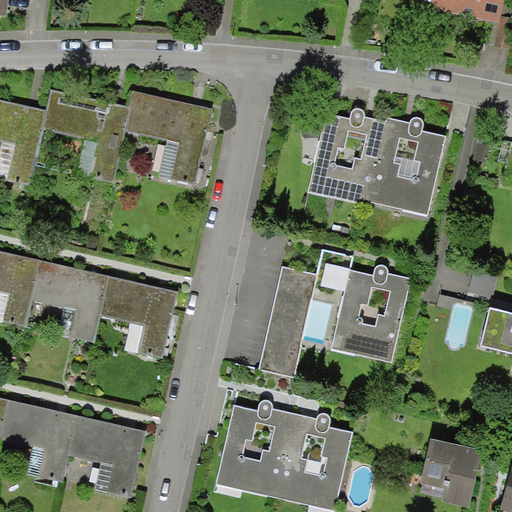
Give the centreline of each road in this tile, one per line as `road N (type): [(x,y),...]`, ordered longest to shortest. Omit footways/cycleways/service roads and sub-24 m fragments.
road 1 (residential): [(257,59),(155,511)]
road 2 (residential): [(257,59),(108,48),(0,54)]
road 3 (residential): [(511,95),(257,59)]
